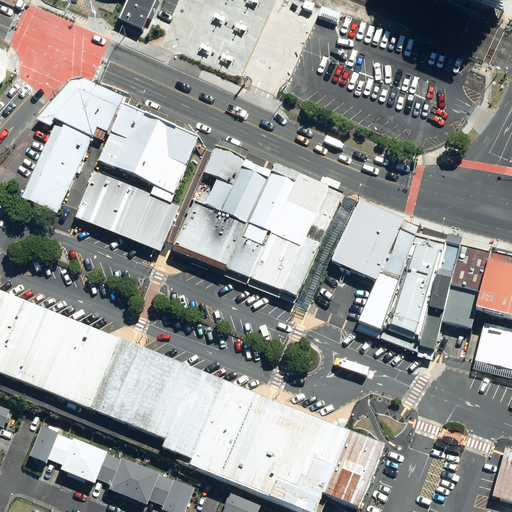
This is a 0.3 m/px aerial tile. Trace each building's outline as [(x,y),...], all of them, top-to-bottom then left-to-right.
[(128,0),(119,20),(144,32),(158,0),(128,0)] [(473,0),(503,13),(499,0),(473,0)] [(237,27),(180,1),(168,25),(225,52),(237,27)] [(29,204),(56,216),(92,138),(102,143),(117,109),(77,91),(53,121),(64,126),(29,204)] [(75,210),(164,246),(180,208),(169,204),(198,140),(121,106),(97,161),(153,186),(149,195),(93,172),(75,210)] [(228,272),(272,173),(217,149),(205,175),(218,180),(207,204),(194,198),(172,249),(228,272)] [(252,282),(296,184),(272,173),(228,272),(252,282)] [(282,294),(326,197),(296,184),(252,282),(282,294)] [(326,197),(282,294),(297,300),(341,204),(326,197)] [(347,271),(371,217),(356,211),(332,265),(347,271)] [(362,278),(386,224),(371,217),(347,271),(362,278)] [(386,224),(362,278),(377,285),(401,231),(386,224)] [(382,335),(416,237),(401,231),(377,285),(359,325),(382,335)] [(416,237),(382,335),(416,348),(420,349),(446,245),(416,237)] [(451,288),(461,249),(446,245),(420,349),(435,353),(443,320),(451,288)] [(461,249),(451,288),(466,292),(476,252),(461,249)] [(481,296),(488,266),(490,256),(476,252),(466,292),(481,296)] [(491,317),(503,269),(488,266),(481,296),(476,314),(491,317)] [(511,271),(503,269),(491,317),(506,321),(511,297),(511,271)] [(480,296),(451,288),(443,320),(472,327),(480,296)] [(0,374),(46,394),(75,324),(0,292),(0,374)] [(91,412),(120,342),(75,324),(46,394),(91,412)] [(476,363),(511,371),(511,332),(485,326),(476,363)] [(193,465),(226,384),(120,342),(91,412),(165,443),(162,452),(193,465)] [(316,511),(323,498),(348,434),(226,384),(193,465),(191,470),(277,506),(292,511),(316,511)] [(0,406),(0,425),(4,427),(10,410),(0,406)] [(41,426),(29,456),(47,463),(50,457),(57,460),(67,436),(41,426)] [(348,434),(323,498),(357,511),(358,511),(384,449),(366,441),(348,434)] [(90,445),(67,436),(57,460),(63,462),(61,469),(77,475),(90,445)] [(115,456),(90,445),(77,475),(95,483),(98,476),(106,479),(115,456)] [(511,450),(506,448),(493,499),(511,504),(511,450)] [(142,466),(115,456),(106,479),(112,482),(110,488),(129,496),(142,466)] [(168,477),(142,466),(129,496),(148,504),(150,498),(159,501),(168,477)] [(185,511),(195,488),(168,477),(159,501),(165,504),(163,510),(167,511),(185,511)] [(258,511),(261,505),(231,493),(223,511),(258,511)]
